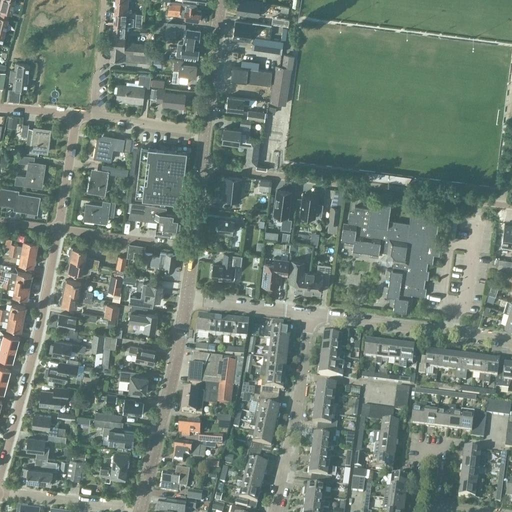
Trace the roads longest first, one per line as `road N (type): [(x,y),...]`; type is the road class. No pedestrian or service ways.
road 1 (residential): [(201,165),(511,206)]
road 2 (residential): [(0,480),(57,228)]
road 3 (tertiary): [(141,508),(186,303)]
road 4 (residential): [(511,342),(307,317)]
road 5 (residential): [(277,511),(307,317)]
road 6 (residential): [(141,508),(0,492)]
road 7 (residential): [(194,247),(57,228)]
road 8 (tertiary): [(205,133),(222,0)]
road 9 (residential): [(205,133),(75,115)]
road 10 (residential): [(307,317),(186,303)]
